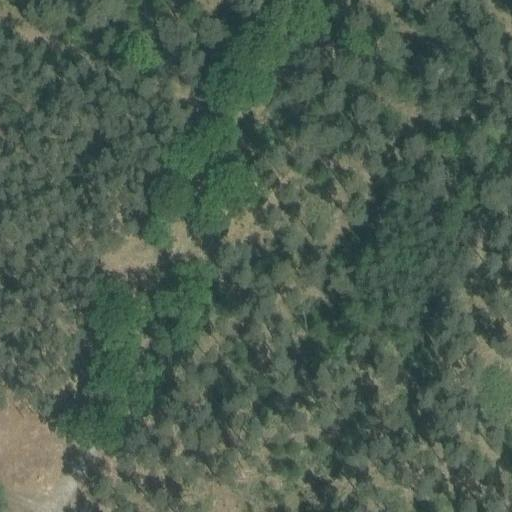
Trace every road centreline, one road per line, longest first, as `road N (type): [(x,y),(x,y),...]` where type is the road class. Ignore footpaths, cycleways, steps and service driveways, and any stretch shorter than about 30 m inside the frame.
road 1 (track): [(280,0),(38,511)]
road 2 (track): [(511,214),(232,102)]
